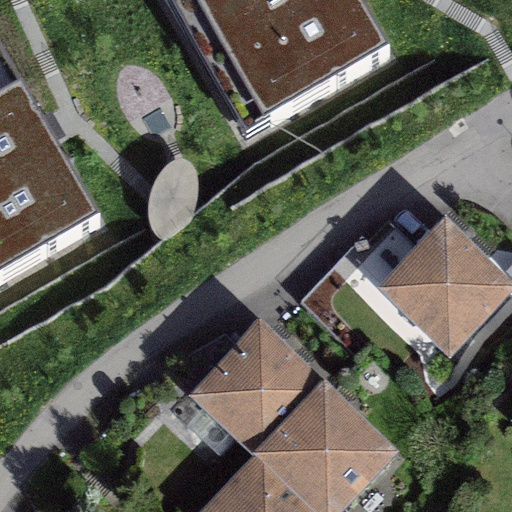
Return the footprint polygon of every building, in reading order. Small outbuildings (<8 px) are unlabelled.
[(388,58),(354,0),(164,0),(246,140),(388,58)] [(0,282),(98,226),(0,57),(0,282)] [(375,254),(403,281),(424,259),(396,232),(375,254)] [(388,297),(399,307),(450,355),(507,295),(445,237),(424,259),(403,281),(388,297)] [(347,269),(393,312),(399,307),(388,297),(403,281),(375,254),(368,247),(347,269)] [(326,291),(372,335),(393,312),(347,269),(326,291)] [(372,335),(326,291),(305,313),(352,357),(372,335)] [(265,463),(325,399),(260,338),(200,402),(265,463)] [(265,463),(316,511),(338,511),(389,459),(325,399),(265,463)] [(316,511),(265,463),(217,511),(316,511)]
